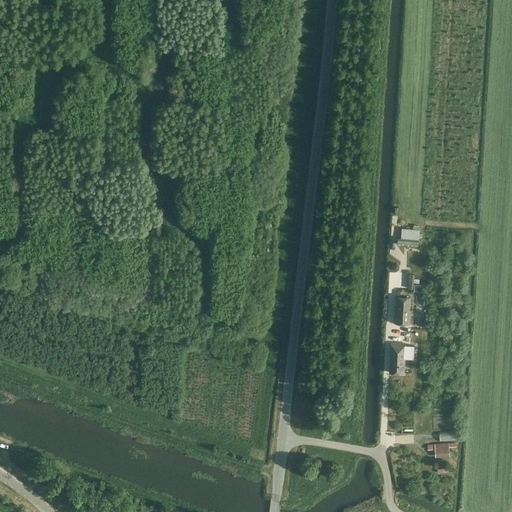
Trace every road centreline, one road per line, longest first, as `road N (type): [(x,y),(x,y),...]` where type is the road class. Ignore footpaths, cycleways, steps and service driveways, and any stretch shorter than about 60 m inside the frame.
road 1 (unclassified): [(281,438),(331,0)]
road 2 (track): [(0,357),(227,442),(278,475)]
road 3 (track): [(0,373),(278,475)]
road 4 (residential): [(382,456),(392,279),(402,274),(403,260),(394,231)]
